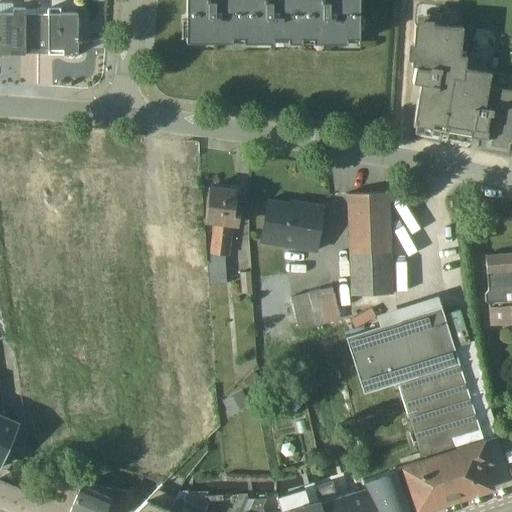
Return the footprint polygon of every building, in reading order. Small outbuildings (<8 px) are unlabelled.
[(184,0),(185,42),(244,43),(244,0),(184,0)] [(244,0),(244,43),(301,43),(301,0),(244,0)] [(357,0),(301,0),(301,43),(357,44),(357,0)] [(0,55),(24,55),(24,54),(35,54),(36,15),(24,15),(24,9),(13,8),(12,3),(0,3),(0,55)] [(76,55),(76,14),(59,14),(59,8),(48,8),(47,15),(36,15),(35,54),(47,55),(76,55)] [(415,14),(412,44),(408,44),(406,59),(411,60),(410,65),(415,66),(412,82),(418,84),(411,126),(483,139),(511,142),(511,75),(463,67),(464,55),(458,54),(460,27),(431,24),(431,15),(415,14)] [(89,232),(134,231),(133,177),(60,179),(62,242),(39,243),(39,263),(27,263),(28,272),(79,271),(79,274),(90,274),(89,232)] [(208,262),(205,262),(206,267),(207,285),(225,284),(224,256),(228,257),(232,227),(237,227),(240,206),(232,205),(234,191),(207,188),(203,223),(212,224),(208,253),(208,262)] [(346,194),(350,295),(392,293),(387,192),(346,194)] [(259,243),(314,253),(321,207),(289,202),(289,205),(266,201),(259,243)] [(487,290),(483,294),(484,301),(487,305),(488,325),(511,323),(511,253),(484,256),(487,290)] [(249,269),(238,270),(240,294),(252,294),(249,269)] [(288,297),(297,329),(340,320),(339,315),(342,314),(340,305),(335,306),(331,287),(288,297)] [(479,430),(454,348),(437,296),(374,315),(378,326),(344,337),(362,394),(396,383),(418,449),(479,430)] [(454,348),(479,430),(482,439),(484,438),(492,463),(484,466),(490,487),(510,481),(497,438),(498,437),(486,398),(474,341),(469,343),(459,309),(445,313),(455,348),(454,348)] [(251,372),(241,382),(250,392),(260,382),(251,372)] [(273,377),(260,383),(264,398),(276,396),(273,377)] [(241,391),(221,401),(230,416),(248,406),(241,391)] [(0,463),(18,422),(6,417),(11,407),(0,401),(0,463)] [(479,430),(418,449),(420,458),(397,465),(397,467),(413,511),(419,511),(489,489),(490,489),(490,487),(484,466),(492,463),(484,438),(482,439),(479,430)] [(362,480),(378,511),(413,511),(397,467),(362,480)] [(351,511),(378,511),(362,480),(355,468),(340,473),(351,511)] [(321,511),(351,511),(340,473),(312,482),(312,483),(321,511)] [(110,511),(130,491),(100,486),(82,481),(68,511),(110,511)] [(280,511),(321,511),(312,483),(302,485),(303,490),(276,498),(280,511)] [(147,511),(158,490),(135,511),(147,511)] [(147,511),(168,511),(175,497),(158,490),(147,511)] [(198,511),(200,507),(183,500),(187,491),(178,490),(175,497),(168,511),(198,511)] [(242,511),(248,499),(246,493),(237,494),(228,511),(242,511)] [(219,511),(220,511),(211,507),(208,511),(205,511),(210,502),(223,502),(222,495),(205,496),(200,507),(198,511),(219,511)] [(259,511),(265,499),(248,499),(242,511),(259,511)]
